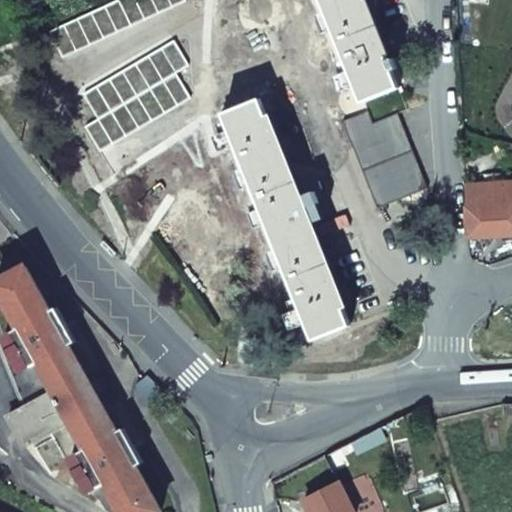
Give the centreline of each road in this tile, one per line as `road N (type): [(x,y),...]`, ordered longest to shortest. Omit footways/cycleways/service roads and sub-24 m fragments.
road 1 (unclassified): [(0,153),(38,212),(110,292),(191,375),(224,395)]
road 2 (residential): [(460,302),(408,283),(357,218),(298,62)]
road 3 (residential): [(460,302),(441,67)]
road 4 (unclassified): [(389,390),(224,395)]
road 5 (unclassified): [(246,463),(389,390)]
